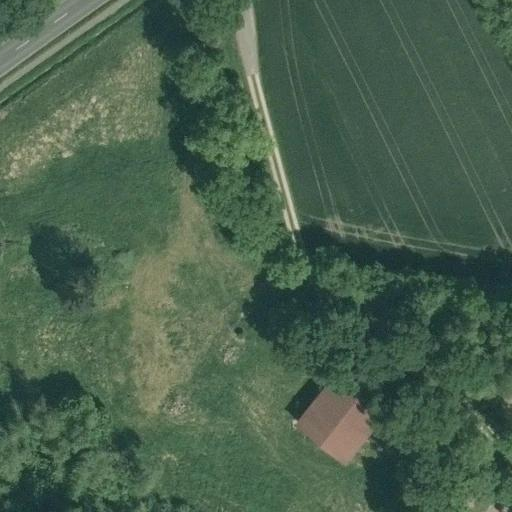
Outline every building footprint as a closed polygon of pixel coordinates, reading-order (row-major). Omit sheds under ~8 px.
[(164,249),(143,208),(111,224),(132,265),(164,249)] [(224,310),(217,271),(196,275),(202,314),(224,310)] [(163,419),(162,319),(106,320),(107,419),(163,419)] [(237,358),(219,343),(207,358),(225,373),(237,358)] [(330,381),(292,431),(345,471),(383,422),(330,381)]
